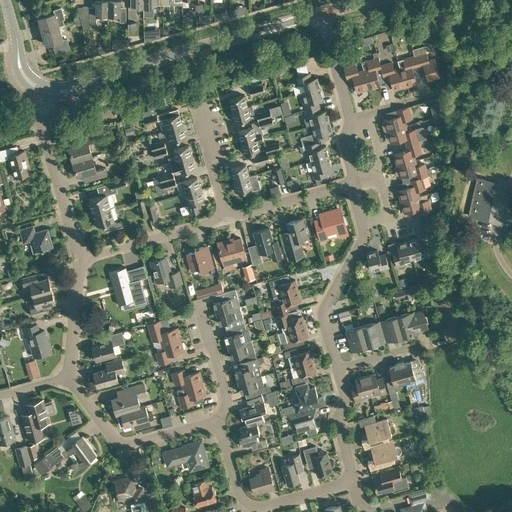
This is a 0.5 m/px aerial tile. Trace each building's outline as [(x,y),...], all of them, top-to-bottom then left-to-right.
[(108,15),(107,0),(95,0),(96,7),(77,7),(83,28),(90,28),(90,22),(96,22),(96,15),(108,15)] [(120,0),(107,0),(108,15),(120,15),(120,22),(126,22),(126,11),(120,11),(120,0)] [(163,5),(162,0),(143,0),(144,8),(143,8),(143,16),(154,16),(154,7),(152,7),(152,5),(161,5),(161,10),(163,10),(163,5)] [(197,9),(197,3),(190,3),(189,9),(187,9),(186,16),(195,16),(195,9),(197,9)] [(59,25),(59,26),(65,24),(63,19),(65,18),(62,6),(53,9),(54,12),(45,15),(44,12),(38,14),(39,17),(38,17),(42,30),(59,25)] [(221,20),(229,17),(227,10),(219,13),(221,20)] [(63,39),(59,26),(59,25),(42,30),(46,44),(63,39)] [(397,29),(400,36),(407,34),(405,27),(397,29)] [(156,38),(160,37),(159,29),(143,30),(144,41),(156,38)] [(429,60),(426,53),(424,45),(412,49),(414,56),(415,56),(418,68),(424,66),(428,80),(440,77),(435,59),(429,60)] [(92,52),(93,56),(97,55),(103,53),(106,52),(105,48),(102,49),(101,46),(95,48),(96,51),(92,52)] [(398,60),(400,69),(405,87),(417,84),(413,70),(418,68),(415,56),(414,56),(403,59),(398,60)] [(382,70),(381,66),(380,66),(378,58),(367,61),(369,69),(364,71),(369,89),(380,86),(376,72),(382,70)] [(294,62),(296,68),(306,65),(305,59),(294,62)] [(405,87),(400,69),(395,70),(393,62),(381,66),(382,70),(384,78),(390,76),(394,90),(405,87)] [(369,89),(364,71),(358,72),(356,64),(345,67),(348,80),(354,79),(357,92),(369,89)] [(302,92),(320,87),(317,77),(309,79),(308,73),(296,77),(298,85),(300,85),(302,92)] [(266,87),(265,84),(263,84),(249,88),(251,95),(265,91),(264,88),(266,87)] [(305,109),(317,106),(315,100),(323,98),(320,87),(302,92),(304,101),(302,101),(305,109)] [(231,111),(247,106),(244,94),(229,99),(231,105),(230,105),(231,111)] [(167,129),(183,124),(182,119),(180,120),(179,113),(169,116),(167,111),(157,114),(154,103),(147,105),(148,110),(142,112),(143,118),(145,125),(159,121),(158,120),(164,119),(167,129)] [(247,106),(231,111),(233,115),(234,115),(236,122),(250,118),(251,118),(255,116),(252,105),(247,106)] [(306,127),(329,120),(326,110),(318,112),(317,106),(305,109),(307,117),(304,118),(306,127)] [(388,132),(407,127),(405,121),(413,119),(409,107),(397,111),(399,117),(385,121),(383,122),(382,124),(384,130),(386,131),(388,130),(388,132)] [(258,120),(272,116),(270,110),(256,113),(258,120)] [(261,127),(274,124),(272,116),(258,120),(258,121),(260,127),(261,127)] [(314,142),(316,142),(326,139),(325,133),(332,131),(329,120),(306,127),(311,126),(314,134),(312,134),(314,142)] [(238,137),(240,142),(262,136),(261,132),(262,132),(261,127),(260,127),(258,121),(252,123),(253,126),(238,130),(239,137),(238,137)] [(183,124),(167,129),(158,132),(159,138),(169,135),(170,141),(185,137),(183,130),(185,130),(183,124)] [(125,129),(127,135),(135,133),(133,126),(125,129)] [(407,145),(419,142),(419,140),(426,138),(423,127),(408,131),(407,127),(388,132),(386,132),(385,134),(387,140),(389,141),(391,141),(391,143),(405,139),(407,145)] [(91,156),(87,142),(96,139),(94,132),(72,138),(74,145),(68,147),(72,161),(91,156)] [(262,136),(240,142),(241,148),(243,147),(244,154),(259,150),(257,143),(264,141),(262,136)] [(152,151),(166,147),(164,140),(150,144),(152,151)] [(280,146),(279,142),(265,146),(267,153),(281,149),(281,148),(282,148),(282,145),(280,146)] [(311,160),(328,156),(326,145),(318,147),(316,142),(314,142),(304,145),(307,154),(309,153),(311,160)] [(398,166),(416,161),(414,155),(422,153),(419,142),(407,145),(409,151),(395,155),(398,165),(398,166)] [(171,163),(192,157),(191,152),(190,152),(188,146),(173,150),(175,156),(167,158),(169,163),(171,163)] [(15,153),(13,147),(0,150),(0,161),(9,158),(14,177),(30,173),(24,150),(15,153)] [(154,158),(168,154),(166,147),(152,151),(154,158)] [(256,164),(269,160),(267,153),(254,157),(256,164)] [(91,156),(72,161),(76,175),(82,174),(84,181),(106,174),(104,167),(95,170),(91,156)] [(98,157),(100,165),(107,164),(106,156),(98,157)] [(328,156),(311,160),(306,162),(308,171),(311,170),(313,178),(325,174),(324,169),(331,166),(328,156)] [(161,182),(175,178),(174,174),(179,172),(179,173),(194,169),(192,162),(194,162),(192,157),(171,163),(173,172),(159,176),(161,182)] [(414,180),(423,177),(429,176),(428,175),(438,172),(436,166),(426,168),(425,164),(417,166),(416,161),(398,166),(398,165),(396,166),(395,168),(396,174),(398,175),(400,174),(401,177),(415,174),(416,179),(414,180)] [(232,181),(248,176),(245,164),(230,169),(231,175),(230,175),(232,181)] [(277,183),(284,181),(281,167),(273,169),(277,183)] [(248,176),(232,181),(233,186),(235,186),(236,191),(251,187),(252,191),(261,188),(257,173),(248,176)] [(469,216),(488,221),(497,181),(478,176),(469,216)] [(179,195),(185,193),(201,189),(200,184),(199,184),(197,177),(181,182),(176,183),(177,186),(179,195)] [(402,202),(420,197),(418,191),(426,189),(423,177),(414,180),(411,181),(413,186),(399,190),(402,202)] [(91,212),(110,207),(106,195),(118,192),(117,189),(127,185),(125,178),(110,182),(110,183),(97,187),(99,195),(88,198),(90,203),(88,203),(91,212)] [(175,178),(161,182),(163,190),(177,186),(175,178)] [(201,189),(185,193),(190,213),(202,210),(199,201),(203,200),(201,194),(202,193),(201,189)] [(420,197),(402,202),(405,213),(419,209),(421,215),(433,212),(430,200),(422,203),(420,197)] [(141,216),(148,214),(145,198),(137,200),(141,216)] [(150,219),(158,217),(154,204),(147,206),(150,219)] [(110,207),(91,212),(92,218),(94,218),(96,226),(105,223),(107,231),(122,226),(121,221),(117,221),(113,220),(110,207)] [(339,215),(337,209),(318,214),(321,222),(316,224),(320,238),(320,242),(329,240),(327,234),(337,231),(339,237),(347,235),(342,214),(339,215)] [(290,260),(303,256),(300,246),(298,240),(307,237),(302,218),(286,223),(290,237),(284,238),(287,249),(290,260)] [(35,232),(33,225),(20,229),(24,243),(30,241),(34,253),(53,248),(47,228),(35,232)] [(273,242),(269,227),(253,232),(259,254),(269,251),(272,261),(283,258),(278,240),(273,242)] [(246,258),(240,237),(229,240),(228,239),(217,242),(224,264),(246,258)] [(408,242),(413,259),(421,257),(421,259),(430,256),(426,242),(420,244),(418,239),(408,242)] [(405,261),(413,259),(408,242),(397,245),(399,250),(393,251),(397,266),(406,263),(405,261)] [(258,256),(255,245),(248,246),(251,258),(253,265),(263,262),(261,255),(258,256)] [(205,257),(202,246),(194,248),(195,251),(186,253),(191,271),(200,268),(201,271),(214,267),(211,256),(205,257)] [(379,255),(377,250),(367,253),(372,270),(380,268),(381,270),(390,268),(386,253),(379,255)] [(172,272),(167,256),(150,261),(156,282),(167,279),(169,287),(183,283),(180,270),(172,272)] [(126,267),(110,272),(118,303),(121,302),(134,298),(135,305),(146,302),(139,280),(147,278),(146,275),(143,265),(126,270),(126,267)] [(33,295),(52,290),(48,277),(38,280),(36,273),(22,278),(25,289),(31,288),(33,295)] [(280,294),(298,289),(295,279),(282,283),(281,277),(269,281),(271,287),(278,285),(280,294)] [(405,277),(399,279),(401,288),(407,286),(405,277)] [(150,279),(143,280),(145,291),(152,290),(150,279)] [(221,283),(220,279),(218,279),(219,283),(205,287),(208,296),(224,292),(221,282),(221,283)] [(192,285),(196,296),(201,294),(197,283),(192,285)] [(216,311),(240,305),(235,288),(228,290),(230,296),(213,301),(216,311)] [(298,289),(280,294),(273,296),(276,307),(278,313),(298,307),(297,301),(301,300),(298,289)] [(52,290),(33,295),(35,303),(30,304),(33,316),(47,312),(45,305),(55,302),(52,290)] [(372,297),(365,299),(366,304),(367,306),(374,304),(372,297)] [(379,314),(385,312),(383,304),(377,306),(379,314)] [(240,305),(216,311),(219,322),(224,321),(233,318),(235,325),(244,322),(240,305)] [(338,312),(341,321),(351,318),(348,309),(338,312)] [(403,336),(420,332),(418,325),(416,324),(417,322),(424,320),(425,319),(423,310),(414,312),(398,317),(403,336)] [(288,330),(305,325),(302,313),(289,316),(288,312),(276,316),(278,321),(279,327),(287,325),(288,330)] [(386,341),(403,336),(398,317),(381,321),(386,341)] [(162,344),(180,338),(177,327),(163,331),(160,319),(148,322),(153,340),(161,338),(162,344)] [(5,323),(3,320),(0,320),(0,329),(12,326),(10,322),(5,323)] [(224,335),(228,346),(252,340),(249,330),(246,330),(244,322),(235,325),(237,332),(228,334),(224,335)] [(363,326),(369,348),(377,346),(377,343),(385,341),(379,322),(363,326)] [(39,331),(37,324),(22,328),(24,336),(28,335),(34,357),(51,352),(48,339),(47,339),(44,330),(39,331)] [(305,325),(288,330),(284,331),(287,341),(283,342),(285,348),(297,344),(295,339),(308,335),(305,325)] [(360,350),(369,348),(363,326),(346,331),(351,350),(359,348),(360,350)] [(123,338),(121,331),(109,334),(111,340),(93,345),(97,360),(116,354),(113,345),(124,342),(127,342),(125,337),(123,338)] [(180,338),(162,344),(164,349),(156,351),(159,363),(171,359),(169,354),(184,349),(180,338)] [(252,340),(228,346),(230,356),(240,354),(242,361),(256,357),(254,347),(252,340)] [(290,366),(313,360),(310,350),(297,354),(295,348),(284,351),(286,357),(287,357),(290,366)] [(259,369),(257,358),(256,357),(242,361),(243,367),(235,370),(238,381),(261,374),(259,369)] [(115,373),(124,370),(121,358),(106,362),(107,368),(94,372),(98,386),(117,380),(115,373)] [(30,362),(35,379),(44,376),(39,359),(30,362)] [(313,360),(290,366),(292,373),(293,377),(291,378),(293,384),(308,379),(306,373),(316,370),(313,360)] [(399,362),(405,382),(415,379),(416,381),(423,379),(419,367),(413,369),(411,361),(405,363),(404,361),(399,362)] [(395,385),(405,382),(399,362),(396,363),(394,366),(389,367),(393,381),(386,382),(390,394),(397,392),(395,385)] [(185,387),(203,382),(199,371),(186,375),(184,368),(172,372),(176,384),(184,381),(185,387)] [(261,374),(238,381),(241,391),(254,388),(256,394),(266,391),(264,385),(263,380),(261,374)] [(365,376),(370,394),(379,391),(380,395),(387,393),(382,378),(377,379),(375,374),(365,376)] [(361,396),(370,394),(365,376),(356,379),(357,385),(352,386),(356,402),(362,400),(361,396)] [(203,382),(185,387),(186,388),(178,390),(179,395),(182,406),(194,403),(192,397),(206,393),(203,382)] [(316,406),(316,407),(326,404),(323,396),(318,397),(315,386),(310,388),(308,382),(296,385),(298,392),(301,402),(296,404),(298,411),(316,406)] [(138,406),(136,399),(138,399),(138,397),(146,395),(143,383),(124,388),(126,394),(112,398),(116,413),(121,411),(138,406)] [(386,409),(393,407),(390,394),(387,395),(389,401),(385,402),(386,409)] [(263,415),(262,412),(266,411),(264,404),(262,396),(247,400),(249,407),(239,409),(242,417),(245,416),(247,425),(247,426),(257,423),(265,421),(263,415)] [(44,403),(43,399),(27,403),(29,412),(21,414),(29,442),(45,437),(41,424),(50,421),(48,415),(56,412),(52,400),(44,403)] [(138,406),(121,411),(125,424),(138,420),(140,427),(154,423),(153,420),(158,418),(156,410),(147,413),(146,411),(144,411),(142,405),(138,406)] [(318,414),(316,407),(316,406),(298,411),(288,414),(282,416),(283,421),(289,419),(290,422),(295,420),(298,432),(306,430),(307,435),(317,432),(316,427),(313,415),(318,414)] [(80,422),(76,407),(66,410),(71,424),(80,422)] [(0,442),(15,438),(9,416),(0,418),(0,442)] [(389,441),(387,435),(391,434),(394,433),(395,431),(396,429),(395,427),(393,425),(391,424),(389,425),(387,418),(364,425),(367,434),(362,435),(363,439),(362,439),(364,448),(370,447),(389,441)] [(259,432),(257,423),(247,426),(247,425),(240,427),(242,437),(239,438),(242,446),(251,444),(252,450),(268,446),(266,439),(259,441),(257,433),(259,432)] [(97,455),(82,435),(60,451),(65,458),(72,452),(77,459),(75,460),(76,461),(71,465),(75,471),(97,455)] [(208,465),(201,440),(184,445),(184,447),(164,452),(168,465),(188,459),(191,470),(208,465)] [(389,441),(370,447),(374,459),(368,460),(370,469),(395,462),(393,456),(397,455),(400,454),(401,452),(402,450),(401,448),(399,446),(397,445),(395,446),(393,440),(389,441)] [(27,446),(30,459),(39,456),(35,443),(27,446)] [(30,459),(27,446),(26,444),(15,447),(20,465),(22,465),(25,479),(34,476),(30,463),(31,462),(30,459)] [(318,455),(316,445),(303,449),(309,468),(315,466),(318,475),(332,471),(327,452),(318,455)] [(287,484),(300,480),(298,471),(304,469),(300,453),(288,457),(290,463),(282,465),(287,484)] [(41,474),(54,465),(46,455),(33,463),(41,474)] [(402,477),(399,466),(379,472),(381,478),(374,480),(377,494),(393,489),(394,492),(409,487),(406,476),(402,477)] [(254,493),(275,488),(269,467),(260,470),(261,472),(256,473),(257,475),(250,477),(254,493)] [(135,488),(133,476),(113,480),(116,500),(128,498),(130,505),(146,503),(143,487),(142,487),(135,488)] [(209,487),(207,479),(192,484),(194,491),(193,491),(197,506),(216,501),(215,496),(216,494),(215,490),(213,489),(212,486),(209,487)] [(402,511),(426,511),(423,501),(431,499),(428,488),(408,493),(411,505),(401,508),(402,511)] [(345,511),(343,503),(326,508),(326,511),(345,511)]
